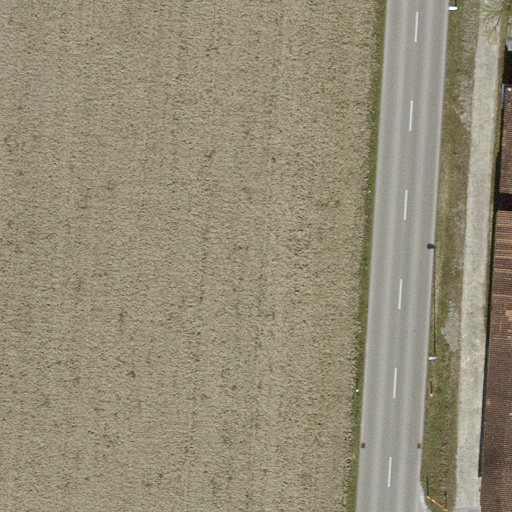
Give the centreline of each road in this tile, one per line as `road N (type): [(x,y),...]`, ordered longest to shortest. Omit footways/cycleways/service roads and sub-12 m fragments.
road 1 (track): [(500,0),(477,217),(462,511)]
road 2 (tertiary): [(423,0),(392,511)]
